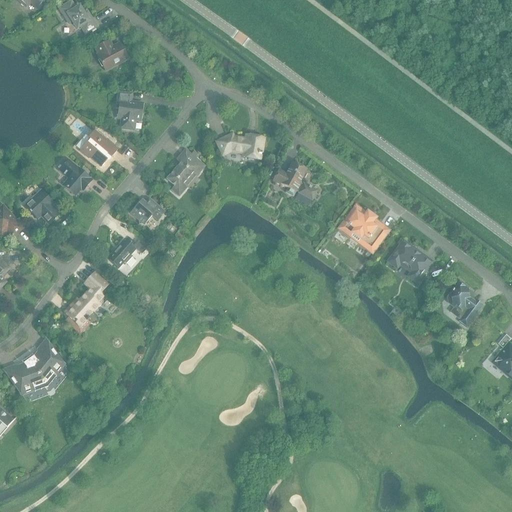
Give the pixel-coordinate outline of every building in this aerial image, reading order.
[(17,0),(25,7),(30,2),(37,9),(46,0),(17,0)] [(79,7),(76,9),(71,1),(59,9),(69,24),(72,22),(77,30),(80,27),(85,35),(97,27),(87,12),(84,14),(79,7)] [(120,45),(112,49),(108,42),(96,48),(99,55),(97,57),(105,71),(127,59),(120,45)] [(133,121),(140,122),(142,104),(130,102),(131,94),(118,93),(117,103),(119,103),(117,119),(121,119),(120,129),(132,130),(133,121)] [(69,122),(80,128),(86,117),(75,111),(69,122)] [(111,158),(117,151),(94,131),(89,138),(85,135),(75,147),(80,151),(79,152),(88,159),(89,158),(101,167),(110,157),(111,158)] [(246,136),(245,140),(233,137),(232,135),(216,142),(222,155),(230,152),(243,154),(242,157),(260,160),(264,139),(246,136)] [(192,174),(196,177),(205,167),(185,150),(176,160),(180,163),(166,180),(174,186),(170,190),(179,197),(187,187),(183,184),(192,174)] [(90,179),(77,168),(77,169),(68,161),(59,171),(68,179),(62,186),(75,196),(81,189),(83,191),(92,181),(89,179),(90,179)] [(307,170),(292,163),(286,173),(278,170),(272,182),(280,185),(282,185),(287,188),(286,193),(293,197),(295,192),(311,201),(317,189),(301,181),(307,170)] [(40,216),(49,225),(60,214),(52,206),(53,204),(41,191),(25,206),(37,220),(40,216)] [(157,220),(163,212),(149,200),(145,204),(141,201),(130,213),(144,225),(152,216),(157,220)] [(367,215),(356,207),(340,229),(346,234),(350,236),(349,236),(351,237),(359,242),(358,243),(368,250),(371,246),(375,250),(389,231),(387,230),(386,230),(379,225),(380,224),(375,221),(377,219),(369,213),(367,215)] [(16,233),(21,229),(3,208),(0,209),(0,235),(1,236),(11,227),(16,233)] [(138,241),(132,247),(124,240),(107,259),(118,269),(124,262),(126,264),(131,258),(129,256),(135,250),(141,255),(147,249),(138,241)] [(409,277),(417,283),(432,263),(404,242),(389,262),(397,268),(400,264),(412,273),(409,277)] [(0,288),(4,284),(1,281),(2,280),(2,279),(1,278),(8,269),(0,261),(0,288)] [(103,297),(100,294),(108,286),(94,273),(84,284),(90,290),(87,293),(86,293),(73,307),(71,305),(63,313),(68,318),(65,321),(71,327),(74,323),(79,327),(85,321),(87,321),(90,323),(93,324),(96,324),(98,322),(98,319),(96,317),(93,314),(94,314),(92,313),(99,305),(97,303),(103,297)] [(476,301),(475,302),(471,299),(471,298),(471,293),(468,291),(469,290),(460,283),(450,297),(450,302),(455,306),(450,313),(461,321),(460,322),(467,328),(483,306),(476,301)] [(504,373),(511,380),(511,379),(511,347),(507,344),(511,339),(506,335),(498,345),(505,350),(494,363),(505,372),(504,373)] [(45,384),(62,363),(47,343),(37,350),(39,352),(33,357),(31,354),(21,361),(23,364),(17,368),(15,366),(5,373),(20,393),(45,384)] [(1,411),(1,412),(0,410),(0,433),(5,428),(7,429),(13,422),(6,416),(7,415),(1,411)]
